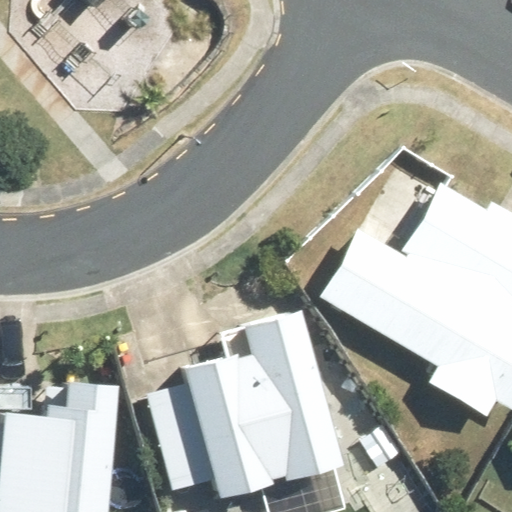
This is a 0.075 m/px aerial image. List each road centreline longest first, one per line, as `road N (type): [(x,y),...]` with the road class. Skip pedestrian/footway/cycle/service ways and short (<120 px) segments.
road 1 (residential): [(359,0),(209,182),(99,247),(0,256)]
road 2 (residential): [(511,60),(406,0)]
